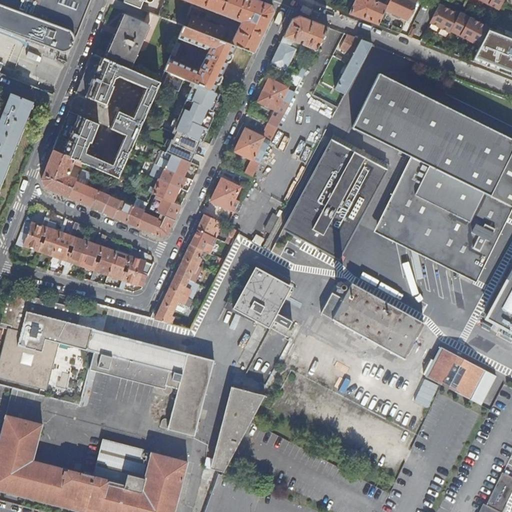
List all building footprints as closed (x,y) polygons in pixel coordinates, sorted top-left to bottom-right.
[(0,0),(0,28),(61,51),(62,51),(64,50),(65,50),(66,49),(67,49),(69,48),(70,47),(71,46),(71,45),(72,43),(72,42),(73,41),(86,10),(90,0),(0,0)] [(154,0),(125,0),(125,2),(141,9),(144,1),(150,3),(151,3),(152,3),(154,2),(154,1),(154,0)] [(183,0),(242,22),(231,44),(236,46),(255,53),(274,12),(272,5),(257,0),(183,0)] [(356,0),(350,14),(379,25),(386,9),(388,6),(375,0),(356,0)] [(416,1),(412,0),(390,0),(388,6),(386,9),(408,19),(416,1)] [(480,0),(499,10),(504,0),(480,0)] [(511,0),(504,0),(499,10),(499,11),(511,17),(511,0)] [(481,46),(490,28),(461,13),(460,14),(440,4),(430,23),(450,33),(451,31),(481,46)] [(107,60),(130,70),(150,24),(127,14),(107,60)] [(303,46),(317,51),(329,27),(312,21),(300,16),(293,19),(287,32),(273,63),(287,70),(297,50),(291,47),(294,42),(299,44),(300,44),(301,43),(302,40),(305,41),(303,45),(303,46)] [(195,30),(222,40),(226,30),(199,19),(195,30)] [(166,70),(214,92),(236,46),(231,44),(222,40),(195,30),(185,26),(179,38),(210,50),(200,71),(171,59),(166,70)] [(413,26),(409,36),(413,38),(418,28),(413,26)] [(336,89),(346,94),(372,44),(362,40),(348,35),(341,49),(354,56),(336,89)] [(160,83),(130,70),(107,60),(94,54),(78,93),(108,105),(116,86),(115,85),(117,79),(121,77),(147,88),(134,117),(128,115),(128,114),(120,110),(112,129),(127,135),(114,165),(88,153),(88,151),(88,149),(91,142),(93,143),(100,124),(70,111),(55,149),(76,159),(86,163),(96,168),(108,173),(119,178),(125,164),(130,152),(136,138),(160,83)] [(0,73),(41,90),(45,80),(0,61),(0,73)] [(289,79),(288,81),(299,87),(303,78),(290,72),(287,78),(289,79)] [(288,88),(286,87),(270,79),(264,90),(283,100),(290,103),(296,92),(288,88)] [(511,218),(511,125),(385,80),(352,141),(413,174),(375,245),(470,296),(511,218)] [(290,103),(283,100),(264,90),(259,102),(276,110),(285,114),(290,103)] [(0,121),(0,180),(32,102),(11,94),(0,121)] [(276,110),(270,124),(273,126),(278,128),(283,118),(285,114),(276,110)] [(246,129),(241,140),(259,149),(266,152),(271,141),(274,135),(278,128),(273,126),(270,124),(263,137),(246,129)] [(259,149),(241,140),(235,151),(254,160),(259,149)] [(284,229),(339,259),(359,223),(362,217),(384,176),(329,146),(284,229)] [(184,176),(190,163),(156,147),(150,161),(157,164),(184,176)] [(70,197),(78,179),(70,175),(76,159),(55,149),(48,168),(43,179),(46,186),(70,197)] [(184,176),(157,164),(152,176),(160,179),(162,180),(180,188),(182,189),(187,178),(184,176)] [(237,177),(249,184),(253,177),(240,171),(237,177)] [(81,202),(88,186),(92,177),(82,172),(79,180),(78,179),(70,197),(74,199),(81,202)] [(223,178),(217,190),(236,199),(241,188),(223,178)] [(162,180),(160,179),(154,194),(157,195),(174,202),(180,188),(162,180)] [(93,207),(100,191),(88,186),(81,202),(86,204),(93,207)] [(231,209),(235,212),(241,201),(236,199),(217,190),(212,201),(230,210),(231,209)] [(104,212),(111,196),(100,191),(93,207),(97,209),(104,212)] [(151,209),(162,214),(166,216),(176,220),(179,213),(182,206),(174,202),(157,195),(151,209)] [(115,217),(123,201),(111,196),(104,212),(109,214),(115,217)] [(137,199),(134,205),(146,210),(149,203),(137,199)] [(127,222),(134,206),(123,201),(115,217),(120,219),(127,222)] [(146,210),(134,205),(134,206),(127,222),(132,225),(138,227),(145,213),(146,210)] [(153,233),(159,221),(160,219),(145,213),(138,227),(153,233)] [(228,226),(232,219),(220,214),(217,220),(228,226)] [(217,229),(214,228),(217,220),(206,215),(199,229),(213,236),(217,229)] [(176,220),(166,216),(163,223),(159,221),(153,233),(157,236),(161,237),(169,235),(176,220)] [(50,222),(52,219),(47,217),(44,226),(34,222),(29,234),(42,238),(43,235),(45,236),(49,228),(50,222)] [(362,217),(359,223),(368,228),(371,222),(362,217)] [(79,229),(81,224),(77,222),(72,236),(62,232),(58,244),(70,248),(71,245),(73,245),(76,237),(78,230),(79,229)] [(58,244),(62,232),(54,229),(49,228),(45,236),(48,236),(46,240),(58,244)] [(230,236),(235,239),(239,232),(233,228),(230,236)] [(215,245),(214,245),(210,243),(213,236),(199,229),(192,244),(203,250),(211,253),(215,245)] [(282,256),(294,235),(284,229),(272,251),(282,256)] [(41,242),(42,238),(29,234),(22,231),(17,244),(25,247),(26,246),(40,251),(43,242),(41,242)] [(260,245),(263,238),(256,235),(253,241),(260,245)] [(90,242),(76,237),(73,245),(76,246),(74,250),(86,254),(90,242)] [(45,243),(43,242),(40,251),(54,256),(58,244),(46,240),(45,243)] [(104,247),(90,242),(86,254),(97,258),(99,254),(101,255),(104,247)] [(58,244),(54,256),(64,259),(62,264),(66,265),(71,252),(69,251),(70,248),(58,244)] [(199,257),(203,250),(192,244),(185,259),(199,266),(202,259),(199,257)] [(118,252),(104,247),(101,255),(103,256),(102,259),(114,264),(118,252)] [(73,253),(71,252),(66,265),(63,274),(69,275),(71,267),(71,266),(72,262),(82,265),(86,254),(74,250),(73,253)] [(132,257),(118,252),(114,264),(125,268),(127,264),(129,265),(132,257)] [(86,254),(82,265),(96,270),(98,262),(96,261),(97,258),(86,254)] [(150,276),(155,265),(132,257),(129,265),(131,266),(130,269),(150,276)] [(225,260),(220,257),(216,264),(222,267),(225,260)] [(96,270),(99,271),(110,275),(114,264),(102,259),(101,263),(98,262),(96,270)] [(195,273),(199,266),(185,259),(178,274),(189,279),(193,272),(195,273)] [(114,264),(110,275),(124,280),(126,271),(125,271),(124,270),(125,268),(114,264)] [(150,276),(130,269),(128,272),(126,271),(124,280),(120,289),(124,290),(128,281),(144,287),(150,276)] [(258,270),(237,308),(268,325),(271,320),(289,329),(293,322),(280,315),(286,303),(287,303),(297,286),(290,282),(288,287),(258,270)] [(511,270),(486,319),(511,332),(511,270)] [(213,273),(206,287),(210,290),(218,275),(213,273)] [(189,279),(178,274),(171,288),(193,299),(200,285),(189,279)] [(337,289),(341,291),(344,290),(346,286),(345,283),(341,281),(338,283),(336,286),(337,289)] [(332,293),(321,313),(330,318),(366,338),(412,363),(433,326),(419,319),(420,317),(417,316),(416,318),(403,310),(402,311),(352,283),(344,299),(332,293)] [(178,301),(188,306),(190,307),(193,299),(171,288),(164,303),(175,308),(178,301)] [(81,326),(84,310),(16,292),(14,292),(13,292),(12,292),(10,293),(9,294),(8,295),(7,296),(6,299),(0,313),(0,325),(10,329),(0,369),(0,376),(48,389),(60,343),(96,352),(94,358),(165,376),(162,388),(166,389),(166,390),(166,391),(167,393),(168,393),(169,393),(170,393),(171,393),(172,392),(174,387),(179,389),(171,423),(170,421),(170,419),(169,419),(168,418),(167,418),(166,418),(165,418),(164,419),(164,420),(163,420),(162,426),(196,435),(215,361),(81,326)] [(189,309),(188,306),(178,301),(175,308),(185,313),(187,312),(189,309)] [(157,319),(172,323),(175,317),(171,316),(175,308),(164,303),(159,314),(155,311),(152,317),(152,318),(156,319),(157,319)] [(450,350),(434,378),(479,403),(495,374),(450,350)] [(94,358),(82,405),(86,406),(87,406),(88,405),(89,405),(89,404),(92,395),(98,372),(162,388),(165,376),(94,358)] [(505,380),(495,374),(479,403),(489,408),(505,380)] [(344,375),(339,388),(345,390),(350,378),(344,375)] [(416,396),(431,402),(438,385),(423,379),(416,396)] [(220,438),(212,468),(224,472),(231,459),(251,423),(261,404),(266,395),(234,387),(220,438)] [(109,479),(102,478),(34,460),(44,424),(8,414),(0,444),(0,489),(74,509),(84,511),(175,511),(189,461),(153,452),(143,488),(109,479)] [(205,467),(206,467),(212,468),(220,438),(213,436),(212,440),(205,467)] [(102,478),(109,479),(111,472),(138,479),(145,450),(111,441),(104,470),(102,478)] [(212,468),(206,467),(193,511),(206,511),(219,476),(220,474),(223,475),(224,472),(212,468)] [(511,472),(505,469),(490,499),(487,505),(483,511),(502,511),(505,507),(506,507),(509,501),(511,494),(511,472)]
